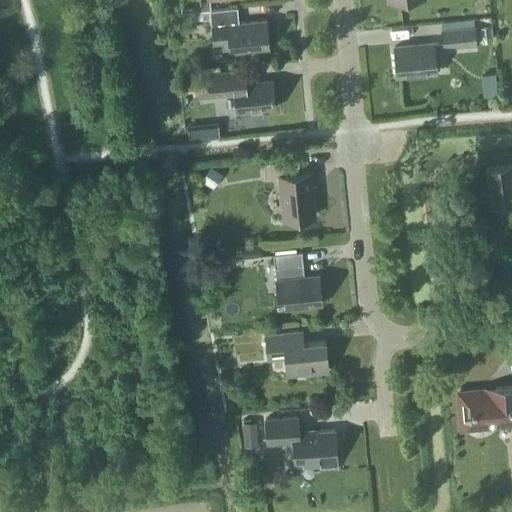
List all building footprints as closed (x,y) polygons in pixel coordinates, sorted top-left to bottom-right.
[(239,23),(237,7),(201,11),(202,19),(210,19),(213,39),(221,38),(222,44),(229,44),(230,52),(269,48),(266,20),(239,23)] [(477,46),(475,26),(440,29),(442,49),(477,46)] [(396,75),(437,71),(434,43),(394,47),(396,75)] [(275,107),(272,79),(246,82),(245,68),(196,73),(199,97),(235,94),(236,111),(275,107)] [(190,90),(188,75),(173,77),(174,91),(190,90)] [(219,137),(218,121),(186,124),(188,138),(208,135),(209,138),(219,137)] [(285,219),(313,216),(309,173),(300,173),(298,159),(263,163),(264,177),(281,176),(285,219)] [(511,205),(511,164),(486,168),(490,208),(511,205)] [(201,180),(213,188),(223,174),(210,166),(201,180)] [(242,257),(262,255),(260,243),(240,245),(242,257)] [(278,307),(321,303),(319,274),(299,276),(298,264),(303,264),(302,251),(273,254),(274,267),(279,266),(281,278),(276,279),(278,307)] [(287,375),(328,371),(325,340),(303,343),(302,330),(265,334),(268,359),(285,357),(287,375)] [(498,424),(499,423),(511,422),(511,385),(495,387),(495,389),(457,393),(460,427),(487,425),(489,426),(490,426),(492,426),(493,426),(495,426),(497,425),(498,424)] [(319,471),(337,469),(334,429),(298,432),(297,417),(265,419),(267,443),(293,442),(295,464),(319,462),(319,471)] [(242,422),(244,446),(258,445),(256,421),(242,422)]
